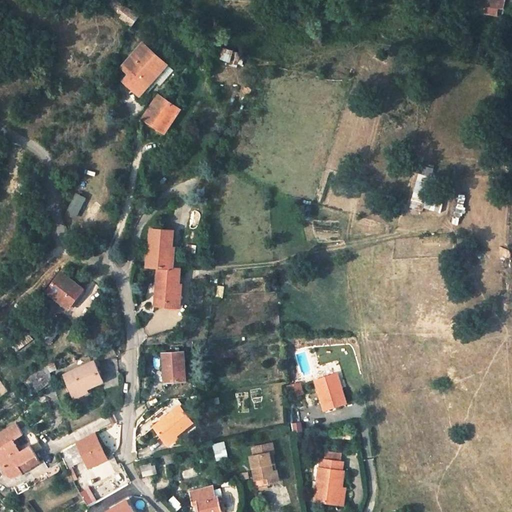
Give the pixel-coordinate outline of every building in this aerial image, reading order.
[(118,0),(116,0),(110,9),(134,26),(141,17),(118,0)] [(485,11),(485,0),(453,0),(453,11),(485,11)] [(128,76),(147,91),(168,65),(155,53),(158,48),(153,44),(149,49),(145,46),(136,57),(140,61),(128,76)] [(232,62),(236,50),(224,46),(220,58),(232,62)] [(145,119),(167,134),(183,110),(164,98),(161,95),(145,119)] [(76,192),(67,213),(78,218),(87,196),(76,192)] [(412,201),(410,208),(417,210),(419,203),(412,201)] [(176,232),(154,230),(152,247),(155,248),(153,267),(161,267),(159,284),(162,284),(160,301),(171,301),(170,308),(180,309),(183,268),(173,268),(176,232)] [(46,292),(69,309),(84,290),(61,273),(46,292)] [(43,336),(51,344),(70,322),(62,315),(43,336)] [(182,378),(178,349),(158,352),(162,381),(182,378)] [(34,381),(40,389),(54,377),(51,364),(31,378),(34,381)] [(75,397),(90,392),(93,391),(107,385),(99,364),(67,377),(75,397)] [(344,388),(340,373),(322,379),(330,409),(351,403),(347,387),(344,388)] [(25,401),(40,389),(34,381),(19,393),(25,401)] [(288,383),(288,396),(303,395),(303,382),(288,383)] [(91,395),(90,392),(75,397),(76,400),(91,395)] [(153,427),(163,442),(171,436),(173,438),(190,428),(179,410),(153,427)] [(292,432),(303,431),(302,421),(291,422),(292,432)] [(17,476),(25,471),(21,466),(37,456),(31,446),(24,451),(16,438),(24,433),(19,423),(0,434),(0,458),(7,471),(13,475),(17,476)] [(86,460),(90,469),(110,460),(99,434),(79,443),(86,460)] [(75,465),(86,460),(79,443),(68,448),(75,465)] [(230,450),(219,453),(223,470),(234,467),(230,450)] [(256,464),(260,482),(262,489),(273,487),(275,490),(286,488),(278,451),(259,455),(260,463),(256,464)] [(21,466),(25,471),(40,462),(37,456),(21,466)] [(318,499),(338,502),(341,487),(344,488),(347,469),(344,469),(345,461),(324,458),(318,499)] [(139,464),(142,476),(161,472),(159,460),(139,464)] [(91,486),(81,491),(89,505),(99,500),(91,486)] [(347,488),(344,488),(341,487),(338,502),(346,503),(347,488)] [(221,511),(219,500),(215,501),(213,489),(190,494),(192,505),(198,504),(199,511),(221,511)] [(168,502),(179,510),(184,503),(173,495),(168,502)] [(137,511),(131,497),(105,510),(106,511),(137,511)]
